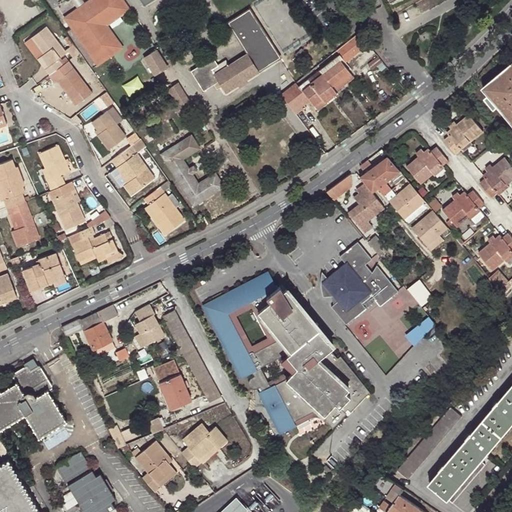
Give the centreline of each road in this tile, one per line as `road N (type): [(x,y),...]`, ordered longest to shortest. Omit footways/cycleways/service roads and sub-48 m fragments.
road 1 (residential): [(160,272),(67,131),(26,116),(0,69)]
road 2 (residential): [(211,488),(250,462),(255,445),(160,272)]
road 3 (residential): [(392,394),(260,225)]
road 4 (residential): [(414,115),(260,225)]
road 5 (residential): [(160,272),(0,349)]
road 6 (residential): [(414,115),(509,225)]
road 7 (residential): [(511,22),(414,115)]
